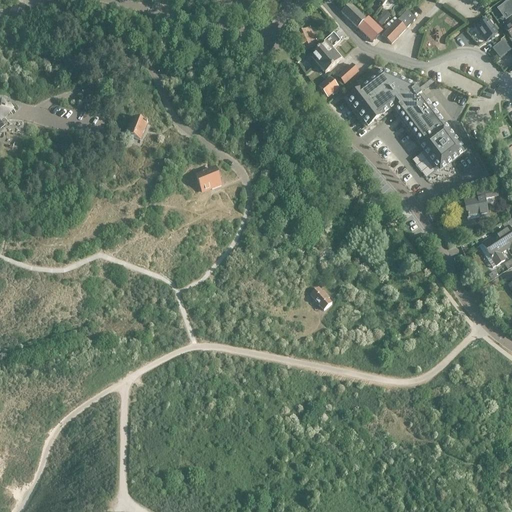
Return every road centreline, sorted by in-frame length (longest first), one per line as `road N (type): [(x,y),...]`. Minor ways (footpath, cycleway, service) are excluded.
road 1 (unclassified): [(511,345),(466,302),(412,202),(266,38)]
road 2 (residential): [(109,0),(266,38)]
